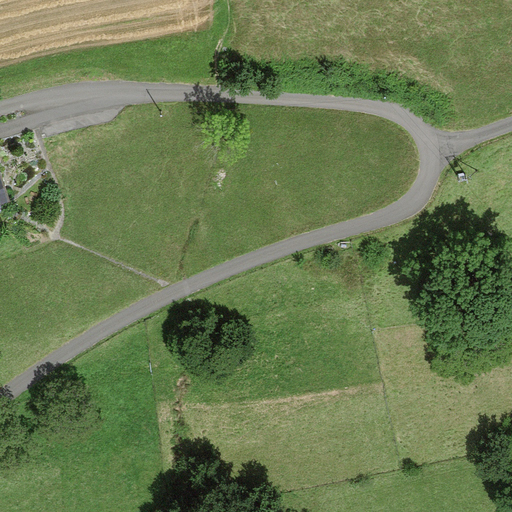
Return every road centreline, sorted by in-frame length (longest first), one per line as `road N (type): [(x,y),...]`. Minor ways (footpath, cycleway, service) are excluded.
road 1 (unclassified): [(220,96),(370,108),(408,123),(428,151),(427,178),(413,201),(151,302),(0,397)]
road 2 (residential): [(0,109),(87,92),(220,96)]
